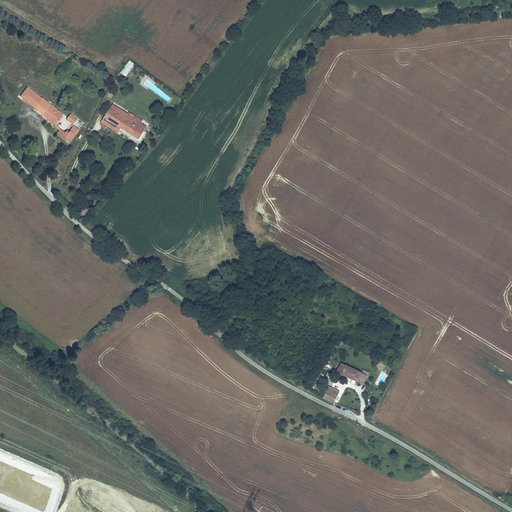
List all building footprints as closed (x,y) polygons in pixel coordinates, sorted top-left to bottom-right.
[(120,73),(126,77),(135,64),(129,60),(120,73)] [(24,96),(30,89),(28,87),(20,97),(42,114),(46,110),(41,106),(37,106),(24,96)] [(42,116),(55,126),(63,115),(61,113),(61,112),(58,110),(57,111),(56,110),(56,108),(51,105),(50,104),(42,98),(41,97),(30,89),(24,96),(37,106),(41,106),(46,110),(42,114),(42,116)] [(150,101),(135,89),(128,99),(144,111),(150,101)] [(141,123),(142,120),(129,112),(128,114),(113,104),(101,123),(113,130),(116,125),(121,128),(139,139),(146,128),(141,123)] [(66,119),(73,125),(77,119),(70,114),(66,119)] [(60,129),(56,135),(69,144),(79,130),(74,125),(69,133),(66,131),(65,133),(60,129)] [(118,133),(121,128),(116,125),(113,130),(118,133)] [(342,363),(337,371),(357,382),(357,381),(361,372),(342,363)] [(361,372),(357,381),(363,385),(368,377),(361,372)] [(334,402),(340,391),(329,386),(324,397),(334,402)]
